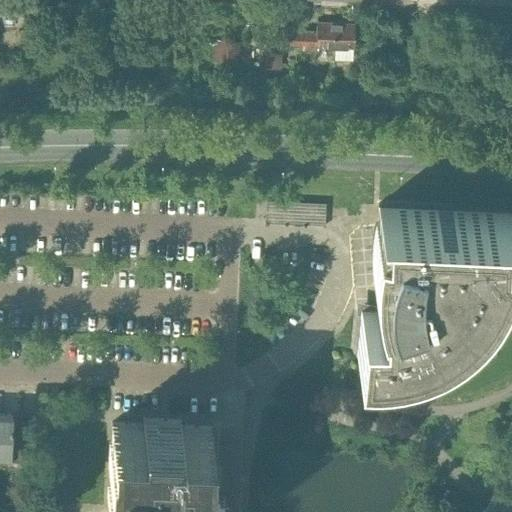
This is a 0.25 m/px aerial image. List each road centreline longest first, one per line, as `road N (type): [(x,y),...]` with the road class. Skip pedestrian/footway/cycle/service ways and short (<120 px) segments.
road 1 (tertiary): [(0,155),(172,148),(511,160)]
road 2 (residential): [(223,382),(284,355),(317,323),(339,280),(340,236),(229,230)]
road 3 (residential): [(0,372),(223,382)]
road 4 (residential): [(223,382),(231,410),(226,511)]
